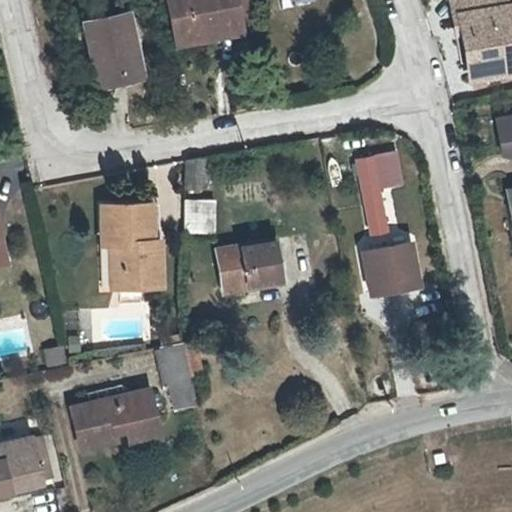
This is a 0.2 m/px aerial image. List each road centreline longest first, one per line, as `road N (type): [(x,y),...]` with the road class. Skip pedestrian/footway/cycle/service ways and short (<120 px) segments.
road 1 (residential): [(492,405),(423,92)]
road 2 (residential): [(111,153),(423,92)]
road 3 (tertiary): [(492,405),(352,445),(208,511)]
road 4 (residential): [(14,0),(44,133),(75,152),(111,153)]
